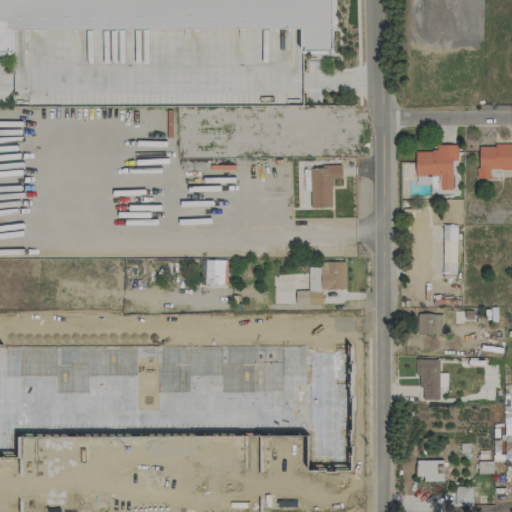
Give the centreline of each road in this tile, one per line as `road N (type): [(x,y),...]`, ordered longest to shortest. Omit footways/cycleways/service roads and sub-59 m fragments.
road 1 (tertiary): [(369,0),(371,79),(384,117),(384,511)]
road 2 (residential): [(384,117),(511,117)]
